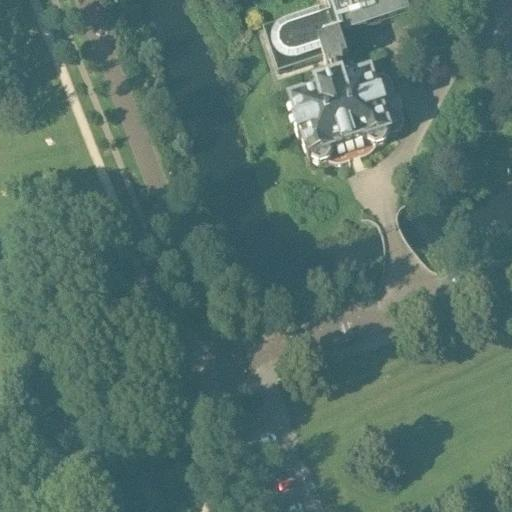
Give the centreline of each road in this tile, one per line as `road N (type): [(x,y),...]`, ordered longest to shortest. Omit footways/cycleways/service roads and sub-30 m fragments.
road 1 (residential): [(223,372),(83,0)]
road 2 (residential): [(511,277),(223,372)]
road 3 (residential): [(223,372),(271,511)]
